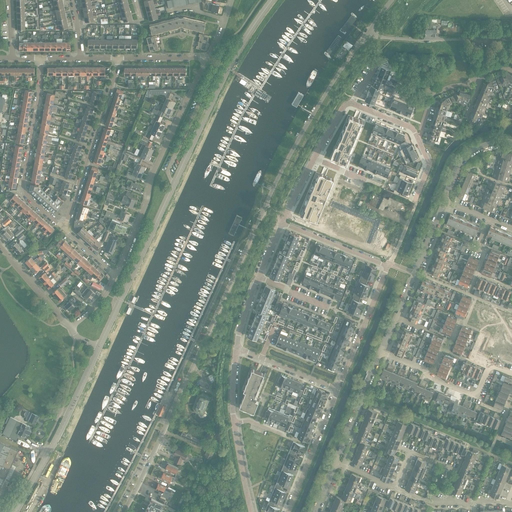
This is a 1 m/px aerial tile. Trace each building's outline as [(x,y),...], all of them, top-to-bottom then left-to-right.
[(218,13),(219,5),(210,3),(211,1),(206,0),(205,2),(209,3),(207,10),(218,13)] [(158,19),(157,16),(160,15),(160,13),(148,16),(149,21),(158,19)] [(351,14),(339,30),(345,34),(356,18),(351,14)] [(149,25),(152,34),(155,33),(162,31),(162,32),(169,30),(169,29),(176,28),(180,27),(179,26),(183,26),(182,27),(186,28),(186,27),(193,28),(193,29),(200,31),(200,30),(204,31),(205,23),(200,22),(201,21),(196,20),(196,21),(186,19),(187,18),(185,18),(184,19),(182,18),(179,18),(177,19),(177,18),(175,18),(175,20),(166,22),(166,21),(161,22),(161,23),(152,26),(152,24),(149,25)] [(199,41),(207,43),(207,39),(208,39),(209,36),(199,34),(199,36),(200,36),(199,41)] [(149,45),(157,43),(155,38),(157,38),(156,35),(146,38),(147,42),(148,42),(149,45)] [(337,35),(326,51),(330,54),(341,37),(337,35)] [(19,42),(19,50),(23,50),(27,50),(27,42),(23,42),(23,40),(22,40),(22,36),(19,36),(19,42)] [(197,46),(196,48),(206,50),(207,47),(206,46),(207,43),(199,41),(198,46),(197,46)] [(346,41),(343,46),(349,50),(353,45),(350,43),(346,41)] [(62,42),(62,50),(66,50),(70,50),(70,42),(62,42)] [(157,43),(149,45),(150,48),(149,49),(150,52),(160,50),(159,47),(158,48),(157,43)] [(387,67),(385,72),(394,75),(397,71),(387,67)] [(155,80),(155,76),(155,75),(155,68),(149,68),(149,75),(153,75),(153,80),(155,80),(155,83),(157,83),(157,80),(155,80)] [(385,72),(383,77),(392,80),(394,75),(385,72)] [(503,76),(496,79),(498,85),(500,84),(506,87),(511,77),(511,76),(506,73),(504,77),(503,78),(503,76)] [(383,77),(381,82),(390,85),(392,80),(383,77)] [(487,83),(488,84),(488,86),(494,88),(494,86),(497,85),(495,80),(487,83)] [(381,82),(379,87),(386,90),(388,90),(390,85),(381,82)] [(480,88),(482,89),(482,88),(492,93),(494,88),(488,86),(488,84),(487,85),(483,83),(480,88)] [(377,86),(375,91),(384,95),(386,90),(379,87),(377,86)] [(257,88),(253,94),(267,103),(271,96),(257,88)] [(480,93),(491,98),(491,97),(490,97),(492,93),(482,88),(482,89),(480,93)] [(117,89),(115,95),(121,97),(123,91),(117,89)] [(166,98),(164,104),(173,108),(176,101),(171,99),(173,94),(170,93),(171,89),(147,90),(145,96),(150,98),(152,94),(162,94),(165,95),(164,97),(166,98)] [(464,93),(465,93),(465,92),(460,90),(458,94),(457,95),(457,94),(450,97),(453,102),(455,101),(461,103),(464,93)] [(375,91),(373,96),(382,100),(384,95),(375,91)] [(464,93),(461,103),(461,105),(462,105),(462,104),(467,105),(470,95),(465,93),(464,93)] [(477,98),(488,103),(489,99),(490,99),(491,98),(480,93),(477,98)] [(98,99),(91,96),(90,99),(91,99),(90,102),(96,104),(98,99)] [(373,96),(370,101),(380,105),(382,100),(373,96)] [(394,96),(389,109),(396,111),(401,99),(394,96)] [(443,104),(448,106),(449,104),(452,103),(449,97),(442,101),(443,104)] [(475,103),(486,108),(487,107),(486,106),(488,103),(477,98),(475,103)] [(401,99),(396,111),(403,114),(407,104),(408,102),(401,99)] [(447,111),(448,106),(443,104),(442,101),(441,102),(442,103),(441,103),(437,102),(435,107),(436,108),(436,107),(447,111)] [(473,108),(484,113),(485,109),(486,109),(486,108),(475,103),(473,108)] [(153,109),(152,112),(156,114),(163,117),(165,112),(170,114),(173,108),(164,104),(161,110),(159,109),(158,111),(153,109)] [(407,104),(403,114),(410,117),(414,107),(407,104)] [(436,108),(435,112),(446,116),(447,115),(446,115),(447,111),(436,107),(436,108)] [(471,113),(482,118),(484,119),(484,117),(482,117),(484,113),(473,108),(471,113)] [(435,112),(433,118),(444,121),(445,117),(446,117),(446,116),(435,112)] [(471,113),(469,119),(470,119),(469,120),(469,121),(471,122),(471,123),(476,125),(478,126),(479,123),(481,119),(482,119),(483,120),(484,119),(482,118),(471,113)] [(153,126),(162,131),(165,124),(160,122),(163,117),(156,114),(154,119),(156,120),(153,126)] [(336,145),(330,158),(346,164),(351,152),(349,151),(362,120),(350,115),(348,120),(347,123),(345,128),(344,131),(342,135),(337,146),(336,145)] [(433,118),(431,123),(443,127),(443,125),(442,125),(444,121),(433,118)] [(113,121),(107,119),(105,125),(111,127),(113,121)] [(374,125),(371,134),(376,136),(380,124),(375,122),(374,125)] [(430,128),(440,131),(442,127),(443,128),(443,127),(431,123),(430,128)] [(380,124),(376,136),(380,138),(385,126),(380,124)] [(162,131),(153,126),(150,133),(148,132),(147,134),(146,133),(145,136),(147,137),(152,140),(154,135),(159,137),(162,131)] [(385,126),(380,138),(385,140),(390,128),(385,126)] [(103,133),(109,135),(111,129),(105,127),(103,133)] [(390,128),(385,140),(390,142),(394,130),(390,128)] [(428,133),(440,137),(440,135),(439,135),(440,131),(430,128),(428,133)] [(394,130),(390,142),(394,144),(399,132),(394,130)] [(399,132),(394,144),(399,146),(404,134),(399,132)] [(40,134),(39,138),(52,140),(55,141),(58,141),(58,139),(47,137),(47,136),(48,134),(40,133),(40,134)] [(84,136),(77,133),(76,136),(77,136),(76,139),(83,141),(84,136)] [(440,137),(428,133),(426,138),(437,142),(438,138),(439,138),(440,137)] [(142,144),(139,150),(151,155),(154,149),(149,147),(152,142),(142,137),(141,139),(140,143),(142,144)] [(401,144),(399,147),(400,150),(409,146),(406,141),(401,144)] [(412,145),(400,150),(403,157),(415,151),(412,145)] [(123,153),(132,157),(140,160),(142,161),(143,158),(149,161),(151,155),(139,150),(137,155),(133,154),(124,150),(123,153)] [(492,177),(497,179),(499,178),(501,179),(501,180),(507,181),(511,164),(511,153),(509,153),(508,153),(506,152),(505,151),(499,150),(492,177)] [(415,151),(403,157),(406,164),(418,158),(415,151)] [(362,156),(358,165),(363,167),(368,156),(367,155),(366,158),(362,156)] [(368,156),(363,167),(368,169),(372,158),(368,156)] [(101,159),(95,157),(93,163),(99,165),(101,159)] [(372,158),(368,169),(372,171),(377,159),(376,160),(374,160),(372,159),(373,158),(372,158)] [(377,159),(372,171),(377,173),(382,161),(377,159)] [(137,163),(135,169),(143,172),(146,167),(141,164),(142,161),(140,160),(138,163),(137,163)] [(382,161),(377,173),(382,175),(386,164),(385,164),(382,163),(382,161)] [(108,169),(114,171),(117,164),(117,163),(114,162),(113,167),(109,166),(108,169)] [(386,164),(382,175),(387,177),(391,166),(386,164)] [(399,171),(398,174),(400,175),(406,177),(407,174),(414,177),(417,171),(404,166),(402,172),(399,171)] [(90,173),(96,175),(98,169),(92,167),(90,173)] [(136,180),(138,177),(141,178),(143,172),(135,169),(132,174),(128,172),(126,176),(136,180)] [(257,172),(253,181),(253,187),(254,187),(257,184),(261,174),(262,170),(260,169),(257,172)] [(65,174),(64,177),(71,179),(72,173),(65,171),(64,174),(65,174)] [(468,172),(465,177),(473,181),(476,174),(470,172),(469,172),(468,172)] [(305,209),(303,216),(316,221),(324,203),(326,198),(334,179),(320,173),(317,180),(316,180),(312,190),(309,198),(305,208),(305,209)] [(400,175),(397,184),(410,189),(412,183),(405,180),(406,177),(400,175)] [(463,184),(470,187),(473,181),(465,177),(463,184)] [(141,186),(132,182),(132,181),(128,179),(126,184),(128,184),(127,188),(133,190),(133,189),(139,191),(141,186)] [(479,206),(485,209),(486,208),(488,209),(489,210),(494,212),(505,186),(499,184),(498,184),(496,184),(496,182),(490,180),(479,206)] [(36,195),(42,190),(38,187),(38,186),(31,184),(30,190),(36,195)] [(397,184),(393,192),(399,195),(400,192),(407,194),(410,189),(397,184)] [(460,190),(467,194),(470,187),(463,184),(460,190)] [(68,189),(59,186),(59,188),(61,189),(59,192),(66,194),(68,189)] [(42,190),(36,195),(42,200),(52,189),(48,187),(46,189),(44,192),(42,190)] [(343,187),(339,197),(344,199),(348,189),(343,187)] [(52,189),(42,200),(48,206),(53,200),(54,199),(55,199),(57,196),(55,194),(57,192),(52,189)] [(348,189),(344,199),(350,201),(353,191),(348,189)] [(467,194),(460,190),(457,196),(459,197),(459,198),(465,200),(467,194)] [(353,191),(350,201),(354,203),(358,193),(353,191)] [(135,203),(134,203),(135,199),(132,198),(134,195),(127,192),(125,196),(124,195),(121,202),(125,204),(132,207),(133,206),(134,206),(135,203)] [(358,193),(354,203),(359,205),(363,196),(358,193)] [(13,202),(11,204),(10,205),(11,206),(12,205),(19,198),(15,194),(10,200),(13,202)] [(53,200),(48,206),(55,212),(60,206),(58,204),(62,200),(57,196),(55,199),(54,199),(53,200)] [(363,196),(359,205),(364,207),(368,198),(363,196)] [(88,199),(82,197),(80,203),(86,205),(88,199)] [(19,198),(12,205),(14,206),(15,204),(18,207),(23,201),(19,198)] [(368,198),(364,207),(369,209),(373,200),(368,198)] [(373,200),(369,209),(374,211),(378,202),(373,200)] [(23,201),(18,207),(20,209),(19,211),(20,212),(27,205),(23,201)] [(27,205),(20,212),(21,214),(23,211),(26,214),(31,208),(27,205)] [(78,211),(85,213),(87,207),(80,205),(78,211)] [(386,209),(385,213),(390,215),(391,212),(399,215),(401,209),(391,205),(389,210),(386,209)] [(31,208),(26,214),(28,216),(26,218),(25,219),(26,221),(28,219),(35,212),(31,208)] [(129,214),(126,213),(127,210),(124,209),(123,211),(120,219),(127,221),(129,214)] [(85,213),(78,211),(76,217),(83,219),(85,213)] [(105,216),(116,220),(118,216),(117,215),(107,211),(106,211),(105,216)] [(35,212),(28,219),(29,220),(31,218),(34,221),(38,215),(35,212)] [(385,213),(383,217),(386,218),(384,223),(394,227),(397,221),(389,218),(390,215),(385,213)] [(452,216),(449,214),(446,224),(475,235),(478,226),(476,225),(476,224),(471,222),(471,223),(466,221),(467,220),(462,218),(461,219),(457,218),(457,216),(452,215),(452,216)] [(38,215),(34,221),(36,223),(34,225),(36,226),(42,219),(38,215)] [(236,215),(228,233),(233,236),(241,217),(236,215)] [(83,219),(76,217),(75,222),(74,222),(74,224),(74,226),(74,227),(75,230),(77,232),(78,232),(83,227),(84,226),(83,224),(82,223),(83,219)] [(331,218),(327,227),(332,229),(336,220),(331,218)] [(39,226),(41,228),(46,222),(42,219),(36,226),(37,228),(39,226)] [(124,233),(127,228),(120,225),(121,223),(112,219),(108,230),(114,232),(115,229),(124,233)] [(336,220),(332,229),(337,231),(341,222),(336,220)] [(44,233),(50,226),(46,222),(41,228),(44,230),(42,232),(44,233)] [(341,222),(337,231),(342,233),(346,224),(341,222)] [(379,226),(378,230),(383,232),(384,229),(392,233),(394,227),(384,223),(382,227),(379,226)] [(346,224),(342,233),(347,235),(351,226),(346,224)] [(511,245),(511,235),(511,234),(507,232),(507,233),(502,231),(502,230),(498,228),(497,229),(493,228),(493,226),(491,225),(490,226),(486,235),(511,245)] [(50,226),(44,233),(45,235),(47,233),(49,235),(54,229),(50,226)] [(351,226),(347,235),(352,237),(356,228),(351,226)] [(83,227),(78,232),(78,233),(82,237),(87,231),(83,227)] [(7,240),(14,234),(8,228),(4,231),(5,232),(2,234),(7,240)] [(21,228),(19,229),(14,234),(17,237),(21,232),(23,231),(21,228)] [(356,228),(352,237),(357,239),(361,230),(356,228)] [(361,230),(357,239),(362,241),(366,232),(361,230)] [(378,230),(376,234),(379,235),(377,240),(387,244),(390,239),(382,235),(383,232),(378,230)] [(87,241),(90,238),(92,235),(87,231),(82,237),(87,241)] [(290,232),(288,237),(297,241),(299,236),(290,232)] [(90,238),(87,241),(92,245),(98,238),(99,237),(100,235),(99,233),(97,235),(97,234),(94,237),(92,235),(90,238)] [(441,238),(450,242),(451,241),(452,237),(444,233),(443,236),(441,235),(441,238)] [(110,254),(110,253),(112,254),(118,238),(111,235),(105,251),(107,252),(106,253),(110,254)] [(288,237),(285,242),(296,246),(298,241),(297,241),(288,237)] [(64,251),(69,245),(61,238),(55,245),(59,248),(60,247),(64,251)] [(102,244),(99,241),(100,240),(98,238),(92,245),(96,250),(102,244)] [(450,242),(441,238),(440,240),(441,241),(440,243),(448,247),(450,242)] [(377,240),(375,246),(385,250),(387,244),(377,240)] [(18,253),(19,252),(20,254),(23,252),(22,250),(24,247),(20,242),(18,244),(16,242),(12,246),(18,253)] [(285,242),(283,247),(294,251),(296,246),(285,242)] [(438,245),(437,247),(447,251),(448,247),(440,243),(439,245),(438,245)] [(318,244),(314,254),(319,256),(323,246),(318,244)] [(69,245),(64,251),(69,255),(74,249),(69,245)] [(319,256),(318,257),(323,259),(328,248),(323,246),(319,256)] [(283,247),(281,252),(290,255),(291,256),(293,251),(294,251),(283,247)] [(436,253),(438,254),(445,256),(447,251),(437,247),(436,250),(437,250),(436,253)] [(328,248),(323,259),(328,261),(333,250),(328,248)] [(37,257),(33,260),(35,263),(44,255),(48,251),(46,249),(37,252),(38,255),(39,256),(37,258),(37,257)] [(74,249),(69,255),(68,256),(72,260),(74,258),(78,253),(74,249)] [(488,254),(498,258),(500,253),(491,249),(490,252),(489,251),(488,254)] [(333,250),(328,261),(333,263),(333,262),(334,262),(338,252),(333,250)] [(280,251),(278,256),(287,260),(290,255),(281,252),(280,251)] [(338,252),(334,262),(339,264),(343,254),(338,252)] [(78,253),(74,258),(78,262),(83,257),(78,253)] [(343,254),(339,264),(344,266),(348,256),(343,254)] [(436,255),(435,258),(445,262),(447,257),(445,256),(438,254),(437,256),(436,255)] [(498,258),(488,254),(487,256),(488,256),(487,259),(496,262),(498,258)] [(44,255),(35,263),(37,265),(46,257),(44,255)] [(278,256),(275,261),(286,265),(285,265),(287,260),(278,256)] [(344,266),(343,268),(349,270),(353,259),(348,256),(344,266)] [(467,261),(476,265),(478,260),(469,256),(467,261)] [(35,263),(33,260),(31,257),(25,262),(30,267),(35,263)] [(83,257),(78,262),(82,266),(87,261),(83,257)] [(435,261),(434,263),(443,267),(445,262),(435,258),(434,260),(435,261)] [(485,261),(484,263),(494,267),(496,262),(487,259),(486,261),(485,261)] [(87,261),(82,266),(87,270),(88,269),(92,265),(87,261)] [(275,261),(273,266),(284,271),(286,265),(275,261)] [(465,266),(474,269),(476,265),(467,261),(465,266)] [(35,263),(30,267),(35,273),(40,268),(37,265),(35,263)] [(431,267),(441,271),(443,267),(434,263),(433,265),(432,265),(431,267)] [(483,268),(492,272),(494,267),(484,263),(483,265),(484,266),(483,268)] [(366,264),(363,270),(375,274),(377,269),(366,264)] [(88,269),(87,270),(89,272),(87,275),(88,276),(87,277),(88,278),(92,274),(96,269),(92,265),(88,269)] [(273,266),(271,271),(282,276),(282,275),(281,275),(283,270),(284,271),(273,266)] [(463,270),(472,274),(474,269),(465,266),(463,270)] [(441,271),(431,267),(430,270),(431,270),(430,273),(439,276),(441,272),(441,271)] [(492,272),(483,268),(482,271),(481,270),(480,273),(481,273),(490,277),(492,272)] [(87,279),(85,281),(87,283),(89,281),(91,279),(93,276),(96,278),(99,281),(102,278),(99,275),(101,273),(96,269),(92,274),(88,278),(87,279)] [(363,270),(360,279),(367,281),(368,278),(372,280),(375,274),(363,270)] [(461,275),(470,279),(472,274),(463,270),(461,275)] [(271,271),(269,276),(280,281),(282,276),(271,271)] [(44,283),(55,273),(53,272),(51,273),(47,277),(44,273),(39,277),(44,283)] [(55,273),(44,283),(48,289),(54,284),(56,282),(53,278),(56,275),(55,273)] [(306,274),(302,284),(306,286),(310,276),(306,274)] [(459,280),(468,283),(470,279),(461,275),(459,280)] [(310,276),(306,286),(311,288),(316,277),(315,277),(315,278),(310,276)] [(58,284),(61,287),(68,281),(66,277),(58,284)] [(316,277),(311,288),(316,290),(320,279),(316,277)] [(479,289),(483,279),(478,277),(474,286),(479,288),(478,289),(479,289)] [(320,279),(316,290),(321,292),(325,281),(320,279)] [(360,279),(356,287),(368,292),(370,286),(366,284),(367,281),(360,279)] [(484,290),(488,281),(483,279),(479,289),(480,290),(480,289),(484,290)] [(423,293),(424,291),(428,281),(425,280),(425,281),(422,280),(420,286),(419,286),(417,291),(423,293)] [(468,283),(459,280),(457,285),(466,288),(468,283)] [(325,281),(321,292),(325,294),(330,284),(325,282),(325,281)] [(428,281),(424,291),(428,293),(432,284),(430,283),(430,282),(428,281)] [(492,283),(488,281),(484,290),(488,292),(488,293),(492,283)] [(493,294),(497,285),(492,283),(488,293),(489,293),(493,294)] [(266,284),(264,289),(273,293),(275,288),(266,284)] [(330,284),(325,294),(330,296),(335,285),(334,284),(334,286),(330,284)] [(432,284),(428,293),(432,295),(433,295),(437,285),(435,284),(434,285),(432,284)] [(335,285),(330,296),(335,297),(340,286),(335,285)] [(437,285),(433,295),(434,295),(438,297),(441,288),(439,287),(439,286),(437,285)] [(502,287),(497,285),(493,294),(498,296),(497,297),(498,297),(502,287)] [(340,286),(335,297),(340,299),(344,288),(340,286)] [(59,301),(64,297),(62,295),(64,293),(59,287),(57,289),(52,293),(59,301)] [(95,293),(88,287),(82,294),(76,289),(73,292),(84,301),(86,298),(89,301),(95,293)] [(356,287),(353,296),(354,296),(360,298),(361,295),(365,297),(368,292),(356,287)] [(503,298),(507,289),(502,287),(498,297),(499,296),(503,298)] [(441,288),(438,297),(442,299),(446,289),(444,288),(444,289),(441,288)] [(264,289),(262,294),(271,298),(273,293),(264,289)] [(446,289),(442,299),(447,301),(451,292),(448,291),(449,290),(446,289)] [(511,291),(507,289),(503,298),(508,300),(511,291)] [(68,311),(75,306),(76,305),(74,302),(76,300),(80,303),(83,300),(76,294),(73,291),(71,294),(74,296),(73,297),(70,300),(70,301),(64,306),(68,311)] [(262,294),(260,300),(269,304),(271,298),(262,294)] [(460,300),(470,304),(471,302),(470,301),(471,299),(462,295),(460,300)] [(349,304),(361,309),(363,303),(359,302),(360,298),(354,296),(350,304),(349,304)] [(260,300),(258,304),(267,308),(269,304),(260,300)] [(414,302),(413,304),(423,309),(425,304),(416,300),(415,302),(414,302)] [(458,305),(467,308),(468,306),(469,307),(470,304),(460,300),(458,305)] [(258,304),(256,309),(267,314),(265,313),(267,308),(258,304)] [(283,304),(278,315),(283,317),(288,306),(283,304)] [(349,304),(346,313),(353,316),(354,313),(358,314),(361,309),(349,304)] [(412,309),(421,313),(423,309),(413,304),(412,307),(413,307),(412,309)] [(467,308),(458,305),(456,309),(466,314),(467,311),(466,311),(467,308)] [(288,306),(283,317),(288,319),(293,308),(288,306)] [(293,308),(288,319),(289,318),(293,320),(297,310),(293,308)] [(256,309),(256,310),(257,310),(256,315),(265,319),(267,314),(256,309)] [(409,314),(419,318),(419,317),(421,313),(412,309),(411,312),(410,311),(409,314)] [(466,314),(456,309),(454,314),(463,318),(464,316),(465,316),(466,314)] [(297,310),(293,320),(298,322),(302,312),(297,310)] [(302,312),(298,322),(299,321),(303,323),(303,324),(307,314),(302,312)] [(307,314),(303,324),(307,326),(312,316),(307,314)] [(419,318),(409,314),(408,316),(409,317),(408,319),(417,323),(418,319),(419,318)] [(256,315),(253,320),(263,324),(265,319),(256,315)] [(446,320),(455,323),(456,319),(448,315),(446,320)] [(312,316),(307,326),(312,328),(316,318),(312,316)] [(316,318),(312,328),(317,330),(321,320),(316,318)] [(344,318),(342,323),(353,327),(355,322),(344,318)] [(253,320),(251,325),(261,329),(263,324),(253,320)] [(321,320),(317,330),(318,329),(322,330),(321,332),(322,332),(326,322),(321,320)] [(326,322),(322,332),(327,334),(331,324),(326,322)] [(342,323),(340,327),(351,332),(353,327),(342,323)] [(251,325),(249,330),(259,334),(261,329),(251,325)] [(460,330),(470,334),(469,333),(471,330),(462,326),(460,330)] [(340,327),(338,332),(349,336),(351,332),(340,327)] [(451,332),(442,328),(440,332),(449,336),(451,332)] [(401,334),(410,338),(411,337),(413,333),(404,329),(403,332),(402,332),(401,334)] [(249,330),(247,335),(257,339),(259,334),(249,330)] [(338,332),(336,337),(347,341),(349,336),(338,332)] [(280,333),(275,345),(282,348),(287,336),(280,333)] [(400,339),(409,343),(410,339),(410,338),(401,334),(400,336),(400,337),(400,339)] [(432,339),(441,342),(443,338),(434,334),(432,339)] [(457,339),(466,343),(467,342),(466,342),(467,338),(458,335),(457,339)] [(287,336),(282,348),(289,351),(294,339),(287,336)] [(336,337),(334,341),(346,346),(347,341),(336,337)] [(294,339),(289,351),(295,354),(300,341),(294,339)] [(397,343),(407,347),(409,343),(400,339),(399,341),(398,341),(397,343)] [(300,341),(295,354),(302,356),(307,344),(300,341)] [(333,346),(344,351),(346,346),(334,341),(334,342),(335,342),(334,346),(333,346)] [(396,349),(405,352),(406,348),(407,347),(397,343),(396,346),(397,346),(396,349)] [(307,344),(302,356),(309,359),(314,347),(307,344)] [(333,346),(331,351),(342,355),(344,351),(333,346)] [(314,347),(309,359),(316,362),(321,350),(314,347)] [(462,351),(452,347),(451,349),(452,349),(451,352),(460,355),(462,351)] [(403,357),(403,356),(405,352),(396,349),(395,351),(394,350),(393,353),(394,353),(394,354),(403,357)] [(331,351),(329,356),(340,360),(342,355),(331,351)] [(445,354),(443,358),(452,362),(454,357),(445,354)] [(434,359),(425,355),(423,360),(432,364),(434,359)] [(329,356),(327,360),(338,365),(340,360),(329,356)] [(328,361),(326,366),(336,370),(338,365),(327,360),(328,361)] [(450,366),(441,362),(440,365),(439,364),(437,368),(439,369),(437,373),(436,372),(435,374),(436,375),(440,377),(440,378),(441,378),(442,377),(445,379),(445,378),(446,379),(446,378),(445,378),(450,366)] [(467,366),(468,363),(466,362),(465,363),(463,362),(459,370),(464,372),(467,366)] [(468,363),(467,366),(464,372),(469,374),(472,366),(470,365),(470,364),(468,363)] [(385,380),(392,365),(389,364),(386,370),(384,369),(380,377),(385,379),(385,380)] [(392,365),(385,380),(386,381),(387,380),(391,382),(395,373),(392,372),(395,366),(392,365)] [(472,366),(469,374),(473,376),(477,366),(475,365),(475,366),(472,366)] [(473,376),(478,378),(480,379),(482,373),(481,373),(482,370),(479,369),(480,367),(477,366),(473,376)] [(257,395),(266,374),(264,374),(262,373),(260,372),(256,370),(250,368),(242,390),(245,391),(239,406),(243,408),(246,409),(250,411),(253,412),(254,412),(258,401),(257,400),(258,398),(259,399),(260,398),(257,397),(257,395)] [(395,373),(391,382),(396,384),(396,385),(397,385),(403,369),(400,368),(397,374),(395,373)] [(403,369),(397,385),(398,384),(402,386),(406,378),(403,377),(406,371),(403,369)] [(406,378),(402,386),(407,388),(407,389),(408,390),(414,374),(411,373),(408,379),(406,378)] [(211,374),(206,377),(209,384),(214,381),(211,374)] [(414,374),(408,390),(409,389),(413,391),(414,391),(416,385),(417,383),(414,382),(417,375),(414,374)] [(287,377),(282,375),(281,378),(280,377),(278,381),(279,382),(277,386),(282,389),(287,377)] [(503,381),(511,385),(511,384),(511,378),(506,376),(503,381)] [(287,377),(282,389),(283,388),(288,390),(292,379),(287,377)] [(297,381),(292,379),(288,390),(293,392),(297,381)] [(418,397),(424,381),(421,380),(419,386),(416,385),(414,391),(413,391),(413,393),(418,395),(417,396),(418,397)] [(297,381),(293,392),(298,394),(297,395),(300,396),(302,391),(300,390),(302,383),(297,381)] [(424,381),(418,397),(419,397),(419,396),(424,398),(427,390),(425,389),(427,382),(424,381)] [(501,386),(510,390),(511,385),(503,381),(501,386)] [(510,390),(501,386),(499,391),(508,395),(510,390)] [(427,390),(424,398),(430,400),(431,396),(434,397),(436,392),(430,389),(430,391),(427,390)] [(314,395),(324,399),(326,394),(316,390),(314,395)] [(497,396),(506,400),(508,395),(499,391),(497,396)] [(436,392),(434,397),(436,398),(435,401),(441,403),(445,395),(436,392)] [(197,400),(197,401),(196,402),(196,403),(195,403),(195,404),(196,404),(195,404),(195,405),(194,406),(194,407),(194,408),(194,409),(195,409),(195,410),(196,410),(197,412),(201,414),(202,414),(203,413),(205,408),(206,407),(206,406),(207,405),(207,404),(209,399),(209,398),(209,397),(208,397),(204,395),(202,396),(202,395),(201,395),(200,395),(199,396),(199,397),(198,397),(198,398),(197,398),(197,399),(197,400)] [(314,395),(312,399),(322,403),(324,399),(314,395)] [(450,406),(452,400),(450,399),(450,397),(445,395),(441,403),(447,406),(447,405),(450,406)] [(495,401),(503,405),(506,400),(497,396),(495,401)] [(310,404),(320,408),(322,403),(312,399),(310,404)] [(452,400),(450,406),(452,407),(451,411),(456,413),(460,405),(457,404),(458,402),(455,401),(452,400)] [(460,405),(456,413),(461,415),(461,416),(468,401),(465,400),(462,406),(460,405)] [(468,401),(461,416),(462,417),(462,416),(467,418),(471,410),(468,408),(471,402),(468,401)] [(503,405),(495,401),(493,407),(501,410),(503,405)] [(157,414),(158,414),(162,416),(166,407),(161,404),(157,414)] [(307,408),(318,413),(320,408),(310,404),(308,409),(307,408)] [(471,410),(467,418),(472,420),(472,421),(473,421),(473,420),(479,405),(476,404),(473,411),(471,410)] [(274,410),(269,408),(267,411),(266,411),(265,415),(264,418),(270,420),(274,410)] [(316,418),(318,413),(307,408),(305,413),(316,418)] [(477,420),(476,420),(476,422),(481,424),(482,422),(487,409),(485,408),(483,412),(480,411),(477,420)] [(366,414),(375,417),(377,412),(368,409),(366,414)] [(487,409),(482,422),(486,423),(486,424),(487,425),(490,415),(488,414),(489,410),(487,409)] [(274,410),(270,420),(275,422),(279,412),(274,410)] [(279,412),(275,422),(280,424),(284,414),(279,412)] [(492,426),(497,413),(495,412),(493,417),(490,415),(487,425),(488,424),(492,426)] [(39,416),(36,415),(32,413),(28,421),(35,424),(39,416)] [(303,418),(314,422),(316,418),(305,413),(304,416),(303,418)] [(497,413),(492,426),(496,428),(497,429),(497,428),(501,420),(497,418),(499,414),(497,413)] [(284,414),(280,424),(285,426),(287,420),(290,421),(292,416),(289,415),(289,416),(284,414)] [(375,417),(366,414),(364,419),(373,422),(375,417)] [(17,420),(10,417),(3,433),(15,439),(19,433),(25,436),(30,426),(23,423),(17,421),(17,420)] [(303,418),(304,418),(303,423),(312,427),(314,422),(303,418)] [(362,424),(371,427),(373,422),(364,419),(362,424)] [(396,426),(405,430),(407,425),(398,421),(396,426)] [(412,433),(417,423),(414,422),(413,424),(411,423),(406,433),(408,434),(409,432),(412,433)] [(303,423),(301,428),(311,432),(312,427),(303,423)] [(417,423),(412,433),(416,435),(415,436),(417,437),(421,427),(419,426),(419,424),(417,423)] [(371,427),(362,424),(360,429),(369,432),(371,427)] [(503,430),(511,434),(511,431),(511,428),(505,425),(503,430)] [(405,430),(396,426),(394,431),(402,435),(405,430)] [(421,427),(417,437),(418,438),(419,436),(422,438),(427,427),(424,426),(423,428),(421,427)] [(427,427),(422,438),(426,439),(425,441),(427,441),(427,440),(430,434),(431,431),(429,430),(429,428),(427,427)] [(299,432),(309,436),(311,432),(301,428),(302,428),(300,433),(299,432)] [(358,434),(366,437),(369,432),(360,429),(358,434)] [(198,444),(200,438),(183,430),(181,436),(198,444)] [(511,434),(503,430),(500,435),(509,439),(511,434)] [(394,431),(392,436),(400,440),(402,435),(394,431)] [(299,432),(297,437),(298,438),(307,441),(309,436),(299,432)] [(361,441),(364,443),(364,442),(366,437),(358,434),(355,439),(361,441)] [(427,440),(427,441),(425,445),(427,445),(428,444),(431,445),(435,436),(435,437),(436,435),(432,434),(432,435),(430,434),(427,440)] [(390,441),(398,445),(400,440),(392,436),(390,441)] [(433,446),(436,447),(440,437),(438,436),(437,437),(435,437),(435,436),(431,445),(430,447),(432,447),(433,446)] [(443,446),(442,448),(443,448),(444,447),(448,448),(452,438),(449,436),(448,438),(446,437),(445,441),(443,446)] [(440,437),(436,447),(440,449),(439,450),(441,451),(442,448),(443,446),(445,441),(443,440),(443,438),(440,437)] [(452,452),(456,441),(454,441),(455,439),(452,438),(448,448),(451,450),(451,451),(452,452)] [(361,441),(359,446),(367,450),(369,444),(364,442),(364,443),(361,441)] [(388,446),(392,448),(396,450),(398,445),(390,441),(388,446)] [(456,441),(452,452),(454,452),(454,451),(458,452),(462,442),(459,441),(458,442),(456,441)] [(18,451),(0,442),(0,476),(5,478),(18,451)] [(290,450),(295,453),(296,450),(302,452),(305,446),(303,446),(296,443),(293,442),(290,450)] [(462,442),(458,452),(461,454),(460,455),(462,456),(467,446),(464,445),(465,443),(462,442)] [(211,459),(214,452),(220,450),(223,450),(223,448),(220,448),(215,449),(209,446),(204,456),(211,459)] [(357,451),(365,455),(367,450),(359,446),(357,451)] [(392,448),(388,446),(385,451),(389,453),(390,454),(391,453),(394,455),(396,450),(392,448)] [(188,452),(177,448),(176,450),(175,450),(173,452),(174,453),(173,455),(177,457),(176,458),(174,461),(180,464),(182,459),(184,460),(188,452)] [(468,450),(466,456),(475,459),(478,451),(473,448),(472,452),(468,450)] [(298,464),(300,458),(294,455),(295,453),(290,450),(286,459),(298,464)] [(365,455),(357,451),(354,456),(363,460),(365,455)] [(388,459),(392,460),(397,462),(399,457),(394,455),(391,453),(390,454),(389,453),(388,454),(390,454),(388,459)] [(363,460),(354,456),(352,461),(361,465),(363,460)] [(464,460),(472,464),(475,459),(466,456),(464,460)] [(417,458),(415,464),(425,468),(426,467),(424,466),(426,462),(417,458)] [(288,470),(289,467),(295,469),(298,464),(286,459),(283,468),(288,470)] [(385,463),(392,466),(395,467),(397,462),(392,460),(388,459),(387,463),(385,462),(385,463)] [(462,465),(470,469),(472,464),(464,460),(462,465)] [(165,469),(171,472),(170,473),(174,475),(174,473),(175,471),(174,470),(175,466),(168,463),(165,469)] [(384,469),(392,472),(393,472),(395,467),(392,466),(385,463),(384,464),(386,464),(384,469)] [(415,464),(413,469),(424,473),(426,468),(425,468),(415,464)] [(500,469),(508,473),(510,468),(502,464),(500,469)] [(460,470),(468,474),(470,469),(462,465),(460,470)] [(380,472),(381,473),(391,477),(393,472),(392,472),(384,469),(382,467),(380,472)] [(291,481),(293,475),(287,472),(288,470),(283,468),(279,476),(291,481)] [(413,469),(411,474),(421,478),(422,478),(424,473),(413,469)] [(497,474),(506,478),(508,473),(500,469),(497,474)] [(458,475),(466,479),(468,474),(460,470),(458,475)] [(169,483),(170,481),(173,482),(173,481),(176,482),(178,479),(174,477),(163,472),(161,478),(166,481),(169,483)] [(350,478),(358,482),(361,477),(352,473),(350,478)] [(391,477),(381,473),(380,474),(382,474),(380,479),(389,482),(391,477)] [(409,479),(418,482),(419,478),(421,479),(421,478),(411,474),(409,479)] [(495,479),(504,483),(506,478),(497,474),(495,479)] [(456,480),(464,484),(466,479),(458,475),(456,480)] [(276,484),(281,487),(282,484),(288,486),(291,481),(279,476),(276,484)] [(358,482),(350,478),(348,483),(356,487),(358,482)] [(407,484),(417,488),(417,487),(416,486),(418,482),(409,479),(407,484)] [(493,484),(502,488),(504,483),(495,479),(493,484)] [(454,485),(460,488),(462,489),(464,484),(456,480),(454,485)] [(346,488),(354,492),(356,487),(348,483),(346,488)] [(164,493),(163,493),(165,490),(171,493),(172,491),(173,492),(174,490),(171,488),(171,489),(158,484),(155,489),(159,491),(158,494),(163,496),(164,493)] [(272,493),(284,498),(286,492),(280,490),(281,487),(276,484),(272,493)] [(417,488),(407,484),(405,489),(413,493),(415,488),(417,489),(417,488)] [(491,489),(500,493),(502,488),(493,484),(491,489)] [(462,489),(460,488),(454,485),(451,491),(460,494),(462,489)] [(354,492),(346,488),(344,493),(352,497),(354,492)] [(500,493),(491,489),(489,495),(498,498),(500,493)] [(269,502),(274,504),(275,501),(281,503),(284,498),(272,493),(269,502)] [(352,497),(344,493),(342,498),(345,500),(347,501),(350,502),(352,497)] [(375,501),(384,504),(386,499),(377,495),(375,501)] [(337,496),(334,501),(343,505),(345,501),(346,502),(347,501),(345,500),(342,498),(337,496)] [(400,501),(396,511),(397,511),(401,511),(405,503),(402,502),(404,497),(402,496),(401,500),(400,501)] [(392,508),(392,507),(395,499),(390,497),(386,507),(387,508),(387,506),(392,508)] [(149,503),(161,509),(162,506),(167,509),(168,506),(151,498),(149,503)] [(392,507),(392,508),(396,509),(395,511),(396,511),(400,501),(395,499),(392,507)] [(334,501),(332,506),(343,511),(343,510),(341,509),(343,505),(334,501)] [(384,504),(375,501),(373,506),(382,509),(384,504)] [(274,504),(269,502),(265,510),(269,511),(277,511),(279,509),(273,507),(274,504)] [(147,508),(156,511),(161,511),(160,511),(161,509),(149,503),(147,508)] [(407,511),(410,505),(405,503),(401,511),(402,511),(401,511),(407,511)] [(420,503),(418,508),(415,507),(413,511),(419,511),(422,504),(420,503)]
